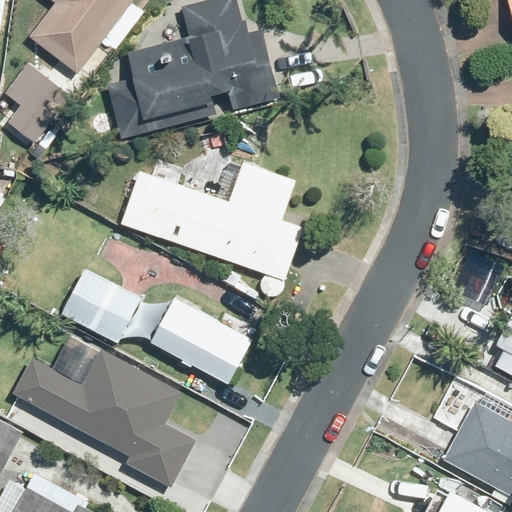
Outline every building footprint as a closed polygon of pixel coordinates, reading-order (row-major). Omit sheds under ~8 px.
[(56,0),(31,34),(81,71),(106,36),(116,43),(144,6),(134,0),(56,0)] [(192,33),(133,48),(140,75),(110,82),(124,136),(282,95),(265,27),(252,29),(249,17),(246,18),(240,0),(201,0),(184,4),(192,33)] [(50,76),(36,99),(50,108),(64,85),(50,76)] [(37,108),(22,129),(34,137),(49,117),(37,108)] [(226,128),(204,133),(207,148),(230,144),(226,128)] [(0,153),(0,165),(12,168),(14,157),(0,153)] [(123,220),(286,276),(303,225),(283,219),(297,178),(245,160),(245,163),(232,158),(219,195),(140,169),(123,220)] [(145,297),(88,265),(64,309),(121,341),(145,297)] [(231,268),(225,279),(237,286),(243,275),(231,268)] [(154,339),(231,380),(254,336),(177,296),(154,339)] [(498,361),(511,368),(511,317),(498,342),(506,346),(498,361)] [(73,349),(81,334),(55,319),(47,335),(73,349)] [(2,381),(0,384),(0,400),(9,406),(10,404),(79,443),(115,380),(107,375),(110,370),(73,349),(47,396),(21,381),(16,389),(2,381)] [(480,400),(447,456),(511,492),(511,415),(511,414),(511,403),(489,390),(482,401),(480,400)] [(0,418),(0,485),(28,434),(0,419),(0,418)] [(72,488),(37,470),(29,485),(12,476),(0,498),(0,511),(106,511),(70,493),(72,488)] [(435,507),(432,511),(511,511),(456,483),(442,510),(435,507)]
